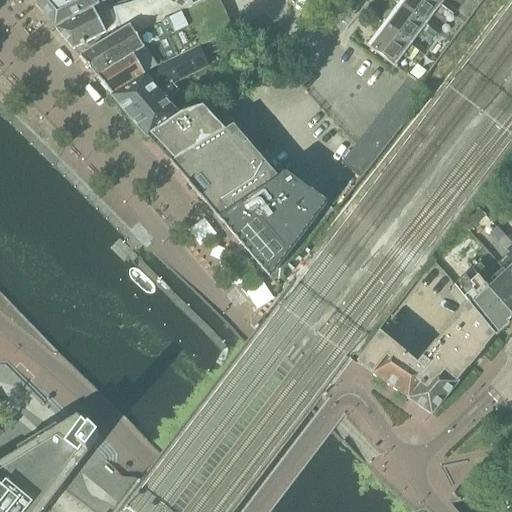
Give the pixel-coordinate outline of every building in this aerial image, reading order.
[(31,0),(57,29),(100,7),(111,1),(110,0),(31,0)] [(107,34),(111,42),(131,30),(135,35),(161,23),(177,16),(208,0),(135,0),(114,7),(112,0),(111,1),(100,7),(57,29),(75,50),(107,34)] [(179,59),(201,47),(233,32),(218,0),(208,0),(177,16),(161,23),(179,59)] [(441,7),(432,0),(406,0),(404,4),(402,2),(398,6),(426,27),(434,17),(446,26),(439,36),(451,45),(466,25),(454,16),(442,6),(441,7)] [(432,0),(441,7),(442,6),(446,0),(453,0),(461,6),(454,16),(466,25),(481,5),(474,0),(432,0)] [(431,46),(424,56),(423,56),(436,66),(451,45),(439,36),(426,27),(398,6),(392,15),(394,17),(388,24),(386,22),(383,26),(411,47),(418,37),(431,46)] [(161,23),(135,35),(145,51),(99,79),(113,96),(135,82),(179,59),(161,23)] [(423,56),(424,56),(411,47),(383,26),(376,36),(378,37),(373,44),(371,42),(368,47),(395,68),(403,57),(416,67),(408,78),(420,87),(436,66),(423,56)] [(145,51),(135,35),(131,30),(111,42),(83,59),(100,79),(99,79),(145,51)] [(135,82),(113,96),(114,97),(113,98),(148,139),(149,138),(150,137),(179,118),(181,118),(168,102),(179,93),(173,85),(209,66),(201,47),(179,59),(135,82)] [(402,87),(394,98),(412,113),(421,102),(402,87)] [(394,98),(386,107),(405,122),(412,113),(394,98)] [(405,122),(386,107),(379,117),(398,131),(405,122)] [(149,138),(172,164),(227,133),(226,132),(204,109),(195,112),(181,118),(179,118),(150,137),(149,138)] [(379,117),(371,126),(390,141),(398,131),(379,117)] [(364,136),(383,150),(390,141),(371,126),(364,136)] [(227,133),(172,164),(172,165),(189,185),(189,186),(202,200),(219,221),(221,220),(280,181),(279,181),(234,128),(226,132),(227,133)] [(357,145),(375,160),(383,150),(364,136),(357,145)] [(375,160),(357,145),(341,164),(360,179),(375,160)] [(280,181),(221,220),(271,279),(326,205),(287,175),(279,181),(280,181)] [(471,219),(463,226),(469,232),(476,225),(471,219)] [(498,265),(499,265),(511,280),(511,244),(505,237),(498,243),(509,255),(498,265)] [(494,284),(489,288),(511,316),(511,280),(499,265),(488,275),(494,284)] [(496,338),(511,322),(511,316),(489,288),(479,277),(472,283),(466,276),(455,286),(469,304),(469,303),(497,337),(496,337),(496,338)] [(379,333),(376,337),(358,364),(374,375),(373,376),(432,416),(458,384),(457,384),(469,370),(469,371),(485,352),(484,351),(496,337),(497,337),(469,303),(469,304),(452,324),(452,325),(442,337),(437,344),(436,343),(418,365),(379,333)] [(0,511),(45,511),(100,440),(78,418),(58,430),(56,426),(17,450),(19,453),(0,464),(0,511)]
